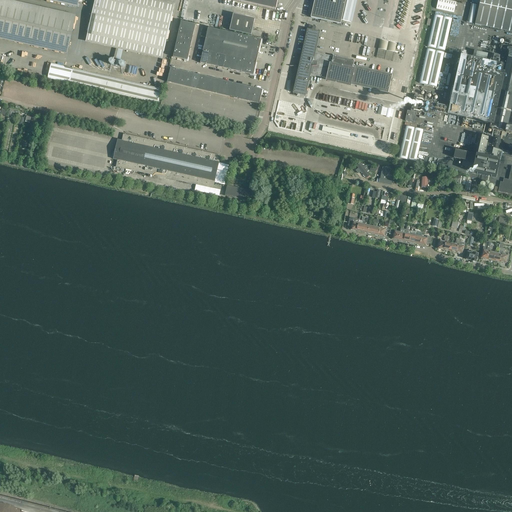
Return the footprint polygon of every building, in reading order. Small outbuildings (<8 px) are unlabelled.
[(0,0),(0,39),(67,54),(69,47),(69,46),(76,16),(7,0),(0,0)] [(152,0),(94,0),(85,42),(117,49),(122,50),(161,59),(174,5),(152,0)] [(233,0),(276,10),(277,0),(233,0)] [(314,0),(311,18),(321,20),(321,21),(326,22),(327,22),(327,21),(336,23),(336,24),(341,26),(343,22),(341,22),(346,0),(314,0)] [(347,0),(342,20),(352,22),(357,0),(347,0)] [(394,0),(389,22),(394,24),(399,0),(394,0)] [(456,2),(445,0),(438,0),(436,9),(454,13),(456,2)] [(511,0),(480,0),(475,25),(511,32),(511,0)] [(233,14),(230,31),(251,35),(254,36),(261,38),(262,32),(255,30),(255,31),(252,30),(255,19),(233,14)] [(427,47),(445,51),(452,19),(435,15),(427,47)] [(181,21),(180,28),(194,31),(194,30),(196,25),(181,21)] [(302,63),(302,64),(302,66),(291,66),(294,66),(294,80),(296,80),(293,93),(306,96),(310,75),(328,79),(328,80),(388,93),(392,75),(353,66),(354,61),(339,57),(333,56),(333,57),(315,53),(320,32),(315,31),(316,27),(313,26),(312,30),(307,29),(301,56),(302,56),(302,61),(302,62),(301,62),(301,63),(302,63)] [(180,28),(178,34),(193,37),(194,31),(180,28)] [(217,38),(219,30),(208,28),(206,36),(217,38)] [(243,60),(249,61),(256,63),(261,40),(219,30),(217,38),(214,53),(220,55),(226,56),(231,57),(237,59),(243,60)] [(178,34),(177,40),(192,43),(192,42),(193,37),(178,34)] [(214,53),(217,38),(206,36),(203,51),(208,52),(214,53)] [(497,49),(511,52),(511,49),(511,40),(499,38),(497,49)] [(177,40),(176,45),(190,49),(192,43),(177,40)] [(378,49),(395,52),(396,44),(380,40),(378,49)] [(190,49),(176,45),(173,57),(187,60),(189,54),(190,49)] [(436,87),(444,53),(427,49),(419,83),(436,87)] [(211,65),(214,53),(208,52),(205,64),(211,65)] [(212,66),(217,67),(220,55),(214,53),(211,65),(212,65),(212,66)] [(492,54),(491,61),(498,63),(500,56),(492,54)] [(217,67),(223,68),(226,56),(220,55),(217,67)] [(461,55),(448,115),(493,125),(492,129),(506,132),(506,133),(508,133),(507,138),(511,138),(511,136),(511,59),(508,58),(504,75),(495,73),(497,63),(461,55)] [(223,68),(229,70),(231,57),(226,56),(223,68)] [(229,70),(235,71),(237,59),(231,57),(229,70)] [(235,71),(240,72),(243,60),(237,59),(235,71)] [(240,72),(246,73),(249,61),(243,60),(240,72)] [(249,61),(246,73),(247,74),(253,75),(256,63),(249,61)] [(48,78),(158,104),(161,88),(51,63),(48,78)] [(167,82),(173,84),(176,70),(171,68),(167,82)] [(173,84),(179,85),(182,71),(176,70),(173,84)] [(179,85),(185,87),(188,73),(182,71),(179,85)] [(185,87),(191,88),(194,74),(193,74),(188,73),(185,87)] [(191,88),(197,89),(200,75),(194,74),(191,88)] [(197,89),(202,91),(206,77),(205,77),(200,75),(197,89)] [(202,91),(208,92),(211,78),(206,77),(202,91)] [(208,92),(218,94),(221,80),(211,78),(208,92)] [(218,94),(224,96),(227,82),(221,80),(218,94)] [(224,96),(230,97),(233,83),(232,83),(227,82),(224,96)] [(230,97),(235,98),(239,85),(233,83),(230,97)] [(235,98),(241,100),(244,86),(239,85),(235,98)] [(241,100),(247,101),(250,87),(244,86),(241,100)] [(256,89),(250,87),(247,101),(253,102),(257,89),(256,88),(256,89)] [(259,104),(262,90),(257,89),(253,102),(258,104),(259,104)] [(411,112),(407,111),(405,121),(414,123),(417,112),(420,99),(420,97),(414,96),(411,112)] [(420,99),(417,112),(423,114),(423,113),(434,115),(435,112),(443,114),(447,115),(448,107),(444,106),(426,102),(426,100),(420,99)] [(283,121),(302,125),(303,120),(301,119),(303,109),(288,106),(286,118),(284,118),(283,121)] [(423,130),(406,126),(399,158),(416,162),(423,130)] [(221,155),(123,134),(122,141),(118,140),(113,160),(117,161),(116,167),(213,189),(221,155)] [(462,166),(473,168),(472,173),(496,178),(500,161),(503,162),(504,156),(501,155),(504,141),(481,136),(477,155),(455,150),(453,158),(463,160),(462,166)] [(252,160),(251,164),(253,164),(247,190),(227,186),(225,196),(249,202),(258,161),(252,160)] [(360,163),(357,166),(366,179),(370,176),(360,163)] [(511,166),(508,180),(504,179),(503,182),(500,182),(498,192),(511,194),(511,166)] [(479,188),(494,191),(495,184),(480,181),(479,188)] [(398,195),(398,201),(411,203),(412,196),(398,195)] [(365,219),(363,218),(362,222),(359,221),(357,231),(362,232),(365,219)] [(359,221),(350,219),(348,226),(352,226),(351,230),(355,231),(356,230),(357,231),(359,221)] [(380,228),(378,236),(380,236),(379,236),(384,237),(385,234),(386,234),(387,232),(385,231),(386,229),(380,228)] [(397,240),(398,240),(400,232),(390,230),(389,233),(392,234),(392,235),(393,236),(393,239),(397,240)] [(438,249),(444,250),(447,237),(445,236),(444,239),(445,239),(444,242),(439,241),(438,249)] [(422,237),(420,245),(421,245),(421,246),(425,247),(426,243),(430,244),(432,238),(427,237),(427,238),(422,237)] [(450,251),(456,253),(459,239),(457,239),(456,242),(457,242),(457,244),(452,243),(450,251)] [(481,258),(487,259),(490,246),(491,242),(488,242),(487,246),(490,246),(490,248),(484,247),(481,258)] [(494,261),(500,262),(503,249),(500,248),(500,251),(501,251),(500,254),(495,253),(494,261)] [(469,250),(468,252),(466,260),(471,261),(472,261),(472,262),(473,263),(474,263),(475,262),(476,262),(478,254),(473,253),(471,253),(471,251),(470,250),(469,250)]
